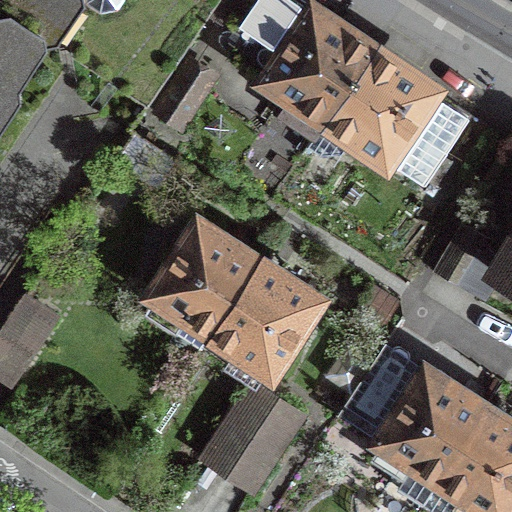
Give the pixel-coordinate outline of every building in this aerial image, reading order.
[(0,0),(0,42),(21,57),(58,0),(0,0)] [(216,0),(127,0),(122,10),(100,16),(80,2),(66,25),(72,55),(147,105),(216,0)] [(283,111),(315,132),(373,44),(305,0),(248,0),(232,26),(243,33),(230,53),(294,94),(283,111)] [(0,88),(21,57),(0,42),(0,88)] [(315,132),(343,150),(353,135),(422,181),(470,107),(373,44),(315,132)] [(212,77),(187,61),(156,110),(181,126),(212,77)] [(135,130),(115,160),(157,188),(177,157),(135,130)] [(141,308),(201,346),(258,258),(198,220),(141,308)] [(489,237),(463,223),(434,270),(482,297),(499,270),(496,268),(499,263),(483,248),(489,237)] [(511,241),(499,263),(496,268),(499,270),(511,277),(511,241)] [(316,295),(258,258),(201,346),(259,384),(316,295)] [(373,285),(360,305),(382,320),(395,300),(373,285)] [(52,320),(21,300),(0,332),(0,371),(12,380),(52,320)] [(427,494),(485,405),(425,366),(367,456),(427,494)] [(251,384),(203,456),(252,488),(300,416),(251,384)] [(496,511),(511,488),(511,422),(485,405),(427,494),(454,511),(496,511)]
